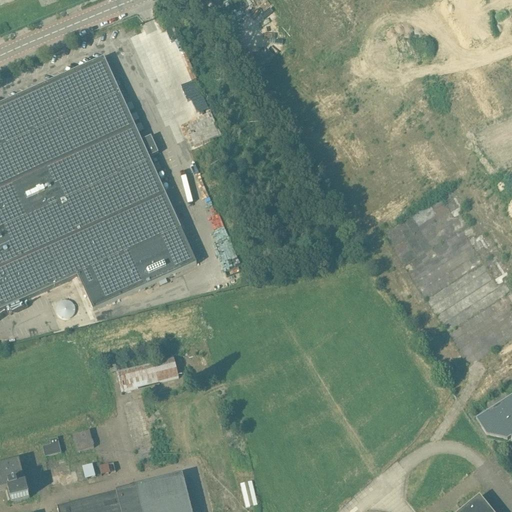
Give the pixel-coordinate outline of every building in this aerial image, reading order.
[(355,32),(350,17),(322,25),(327,40),(355,32)] [(0,313),(78,278),(93,312),(197,265),(149,159),(159,155),(151,138),(141,142),(104,59),(0,105),(0,313)] [(68,316),(74,306),(64,300),(58,309),(68,316)] [(24,335),(33,336),(33,327),(25,327),(24,335)] [(120,391),(178,381),(174,360),(116,371),(120,391)] [(511,396),(477,420),(487,436),(508,440),(511,438),(511,396)] [(89,430),(72,434),(77,452),(94,447),(89,430)] [(57,438),(49,440),(50,445),(42,447),(45,457),(61,453),(57,438)] [(18,459),(0,463),(0,489),(5,488),(8,502),(26,498),(18,459)] [(99,466),(101,475),(114,472),(112,463),(99,466)] [(84,479),(94,477),(92,465),(82,466),(84,479)] [(58,511),(190,511),(183,477),(57,504),(58,511)]
